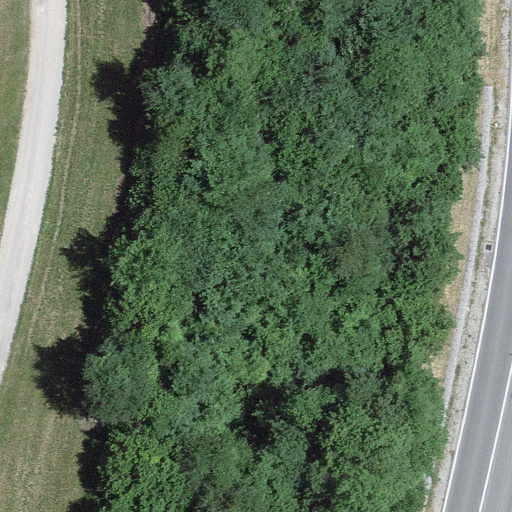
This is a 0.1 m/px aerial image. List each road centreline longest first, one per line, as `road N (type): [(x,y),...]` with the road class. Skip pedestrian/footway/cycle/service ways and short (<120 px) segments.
road 1 (track): [(0,334),(38,149),(48,0)]
road 2 (secondary): [(477,511),(511,361)]
